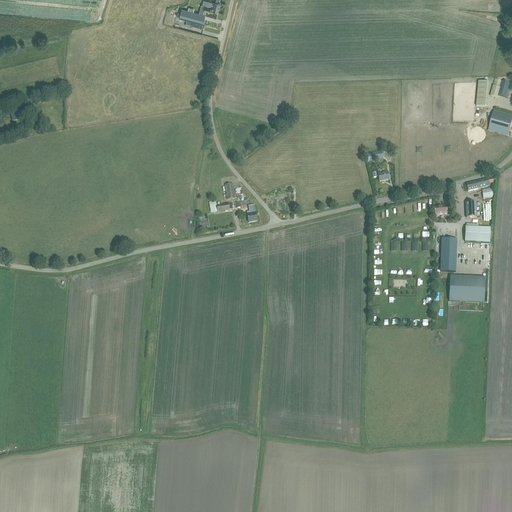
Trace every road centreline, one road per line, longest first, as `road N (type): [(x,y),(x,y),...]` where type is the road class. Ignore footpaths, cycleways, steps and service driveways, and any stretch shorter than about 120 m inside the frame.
road 1 (unclassified): [(0,264),(51,272),(277,225)]
road 2 (unclassified): [(277,225),(213,132),(213,94),(235,0)]
road 3 (unclassified): [(277,225),(477,177),(511,155)]
